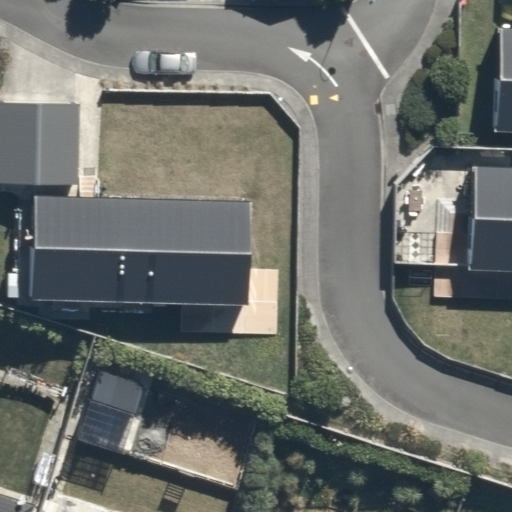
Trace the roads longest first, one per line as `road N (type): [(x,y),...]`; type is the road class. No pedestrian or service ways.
road 1 (residential): [(511,422),(436,398),(391,370),(362,335),(353,310),(345,104),(325,71)]
road 2 (residential): [(325,71),(278,44),(116,42),(29,0)]
